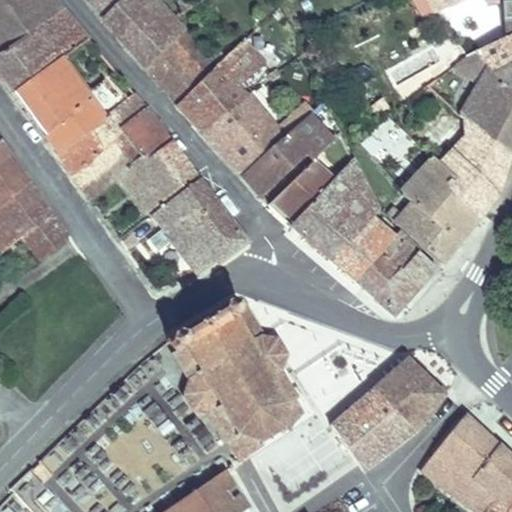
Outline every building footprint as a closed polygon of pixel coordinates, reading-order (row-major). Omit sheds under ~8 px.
[(2,0),(0,2),(0,65),(59,22),(39,0),(2,0)] [(74,0),(123,54),(177,114),(214,84),(145,0),(74,0)] [(511,0),(418,0),(432,24),(484,0),(491,0),(499,12),(499,13),(511,12),(511,0)] [(498,27),(511,25),(511,12),(499,13),(498,27)] [(59,22),(0,65),(0,92),(9,105),(54,71),(84,50),(59,22)] [(486,82),(511,72),(511,25),(498,27),(497,32),(496,49),(457,68),(486,82)] [(449,53),(457,68),(496,49),(497,32),(449,53)] [(214,84),(177,114),(200,141),(247,104),(264,77),(253,64),(260,57),(254,51),(214,84)] [(466,105),(511,156),(511,154),(511,72),(486,82),(457,68),(454,69),(425,94),(453,120),(466,105)] [(54,71),(9,105),(50,161),(55,168),(123,113),(112,100),(91,116),(85,109),(54,71)] [(106,94),(85,109),(91,116),(112,100),(106,94)] [(247,104),(200,141),(201,141),(240,184),(297,136),(289,128),(276,138),(247,104)] [(123,113),(55,168),(71,188),(82,180),(91,190),(109,177),(121,192),(149,228),(201,190),(172,153),(140,176),(114,144),(145,121),(132,105),(123,113)] [(473,139),(502,179),(511,156),(466,105),(453,120),(470,137),(473,139)] [(297,136),(240,184),(259,204),(301,168),(306,174),(313,168),(338,147),(321,115),(297,136)] [(160,138),(145,121),(114,144),(140,176),(172,153),(160,138)] [(432,132),(418,138),(426,158),(440,152),(432,132)] [(451,202),(476,228),(484,219),(489,212),(502,179),(473,139),(470,137),(437,174),(459,195),(451,202)] [(0,209),(27,190),(0,152),(0,209)] [(313,168),(306,174),(285,192),(296,206),(276,223),(291,235),(332,189),(313,168)] [(332,189),(291,235),(331,270),(370,228),(376,222),(349,168),(332,189)] [(388,224),(438,271),(476,228),(451,202),(459,195),(437,174),(432,169),(401,202),(409,211),(399,223),(393,219),(388,224)] [(82,180),(71,188),(92,213),(121,192),(109,177),(91,190),(82,180)] [(0,256),(18,244),(49,221),(41,211),(27,190),(0,209),(0,256)] [(214,207),(201,190),(149,228),(162,244),(193,283),(205,276),(245,248),(214,207)] [(285,192),(264,209),(275,222),(276,223),(296,206),(285,192)] [(34,268),(66,244),(49,221),(18,244),(34,268)] [(376,222),(370,228),(380,238),(386,231),(377,222),(376,222)] [(370,228),(331,270),(353,289),(378,262),(387,270),(406,251),(405,250),(386,231),(380,238),(370,228)] [(406,251),(387,270),(415,296),(433,277),(406,251)] [(378,262),(353,289),(362,297),(392,321),(415,296),(387,270),(378,262)] [(205,413),(237,469),(276,441),(297,416),(275,375),(285,361),(273,344),(262,343),(257,348),(252,343),(248,346),(233,325),(242,319),(233,307),(191,336),(169,349),(175,360),(173,362),(189,389),(181,400),(189,418),(205,413)] [(257,348),(262,343),(245,316),(242,319),(233,325),(248,346),(252,343),(257,348)] [(410,357),(376,386),(397,409),(417,429),(420,427),(445,394),(410,357)] [(397,409),(376,386),(332,422),(348,446),(397,409)] [(397,409),(348,446),(365,469),(417,429),(397,409)] [(421,481),(420,482),(455,511),(503,511),(511,503),(511,471),(460,421),(423,475),(421,481)] [(241,511),(247,508),(236,491),(229,496),(224,490),(232,485),(222,471),(160,511),(241,511)] [(229,496),(236,491),(232,485),(224,490),(229,496)] [(511,511),(511,503),(503,511),(511,511)]
